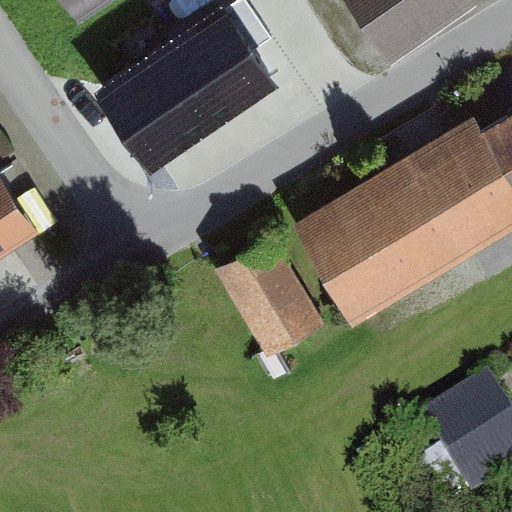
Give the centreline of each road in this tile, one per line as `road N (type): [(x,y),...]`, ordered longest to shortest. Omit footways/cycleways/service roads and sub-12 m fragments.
road 1 (residential): [(117,223),(141,233),(193,220),(511,22)]
road 2 (residential): [(0,50),(117,223)]
road 3 (residential): [(117,223),(95,255),(0,330)]
